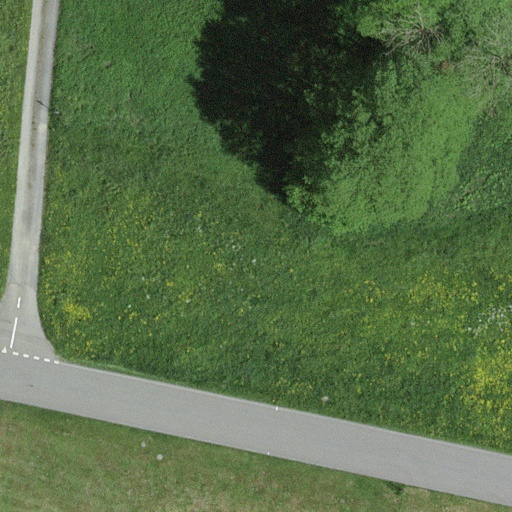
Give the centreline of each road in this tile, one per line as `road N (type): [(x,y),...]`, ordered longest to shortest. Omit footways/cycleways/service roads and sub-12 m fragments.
road 1 (secondary): [(511,482),(0,375)]
road 2 (track): [(5,376),(47,0)]
